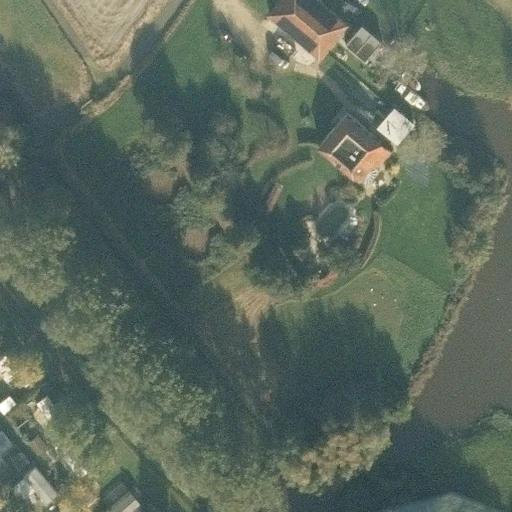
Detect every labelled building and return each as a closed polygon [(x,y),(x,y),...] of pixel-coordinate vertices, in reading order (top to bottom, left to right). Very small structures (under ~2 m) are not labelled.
[(352,34),(316,0),(293,0),(276,19),(323,63),(352,34)] [(363,22),(346,42),(366,58),(382,39),(363,22)] [(337,70),(347,79),(357,67),(348,59),(337,70)] [(393,107),(379,123),(397,138),(411,122),(393,107)] [(348,111),(318,144),(344,166),(344,165),(360,179),(361,178),(365,181),(369,180),(377,171),(376,166),(373,163),(375,162),(377,164),(390,149),(348,111)] [(273,183),(261,208),(270,212),(281,187),(273,183)] [(17,338),(5,346),(24,377),(37,370),(17,338)] [(57,420),(69,411),(48,385),(36,394),(57,420)] [(0,445),(14,435),(3,421),(0,422),(0,445)] [(65,430),(54,439),(80,470),(91,461),(65,430)] [(15,475),(27,489),(34,482),(50,498),(63,487),(36,457),(15,475)] [(79,487),(85,497),(97,491),(91,480),(79,487)] [(132,481),(95,511),(94,511),(119,511),(142,494),(132,481)] [(70,511),(62,502),(52,511),(70,511)]
